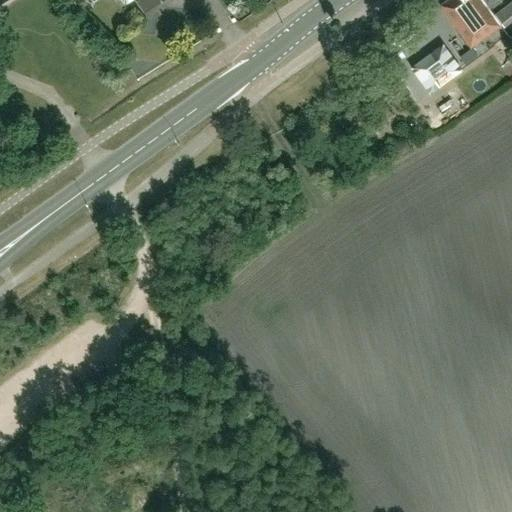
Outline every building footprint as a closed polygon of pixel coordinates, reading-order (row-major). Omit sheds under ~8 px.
[(120,0),(123,4),(127,4),(132,0),(137,0),(145,10),(159,0),(120,0)] [(481,0),(459,0),(461,1),(456,5),(469,23),(488,9),(481,0)] [(500,0),(481,0),(488,9),(500,0)] [(507,33),(511,29),(511,1),(494,16),(507,33)] [(478,51),(496,43),(490,29),(471,37),(478,51)] [(464,37),(453,48),(468,64),(479,53),(464,37)]
